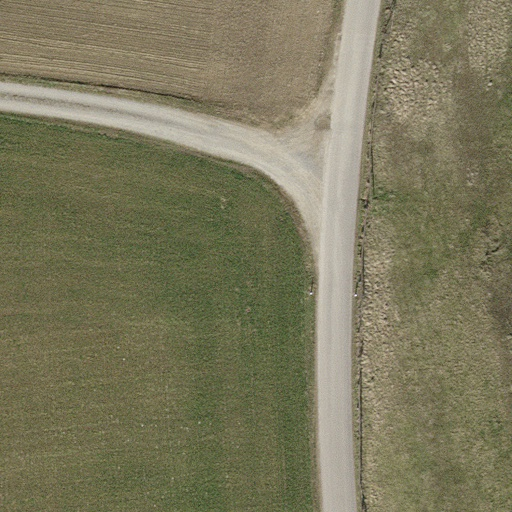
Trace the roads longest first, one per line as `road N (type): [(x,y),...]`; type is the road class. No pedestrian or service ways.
road 1 (unclassified): [(360,0),(335,153),(343,511)]
road 2 (track): [(335,153),(148,117),(0,101)]
